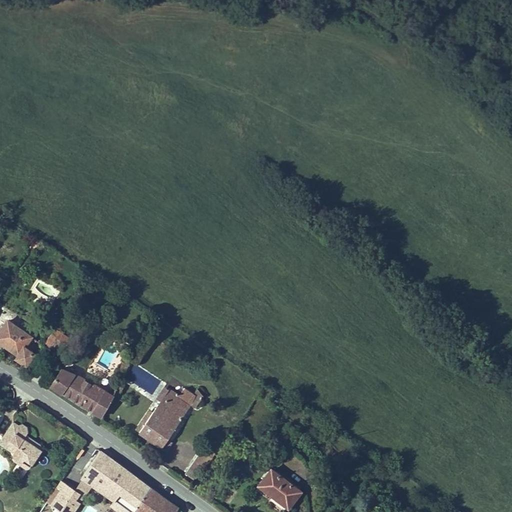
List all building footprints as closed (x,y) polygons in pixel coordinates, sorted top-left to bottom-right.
[(7,326),(2,334),(0,337),(0,344),(18,356),(17,359),(29,366),(36,352),(27,346),(31,341),(35,343),(37,341),(8,324),(7,326)] [(54,327),(44,345),(57,352),(66,334),(54,327)] [(122,383),(131,369),(123,364),(115,378),(117,380),(122,383)] [(102,419),(118,390),(114,388),(110,395),(63,366),(51,387),(102,419)] [(163,440),(196,390),(186,383),(182,389),(175,386),(140,438),(157,449),(163,440)] [(199,384),(196,390),(203,395),(207,389),(199,384)] [(0,419),(0,444),(0,457),(6,462),(13,461),(23,444),(21,440),(9,431),(11,427),(0,419)] [(167,443),(163,440),(157,449),(162,452),(167,443)] [(72,473),(118,506),(136,481),(84,443),(65,469),(72,473)] [(200,444),(197,449),(209,458),(213,452),(200,444)] [(209,458),(197,449),(182,471),(195,480),(209,458)] [(63,487),(72,473),(65,469),(56,482),(63,487)] [(296,510),(309,492),(277,470),(265,487),(296,510)] [(63,487),(56,482),(44,474),(39,482),(43,484),(36,496),(55,508),(63,496),(59,492),(63,487)] [(136,481),(118,506),(126,511),(155,511),(164,501),(136,481)]
